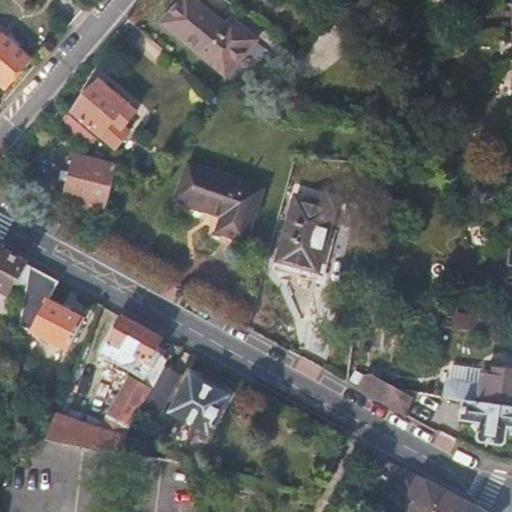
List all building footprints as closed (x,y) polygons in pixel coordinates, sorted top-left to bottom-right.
[(229,74),(259,39),(236,19),(228,26),(195,0),(184,0),(166,22),(229,74)] [(376,18),(367,9),(357,0),(340,0),(328,15),(357,40),(376,18)] [(2,35),(0,34),(0,82),(6,88),(30,60),(2,35)] [(98,88),(90,96),(76,112),(129,157),(143,141),(125,126),(138,113),(103,82),(98,88)] [(88,94),(90,96),(98,88),(94,85),(91,86),(87,90),(88,94)] [(83,144),(92,133),(65,110),(55,121),(83,144)] [(107,207),(118,167),(78,156),(66,197),(107,207)] [(191,164),(179,199),(229,217),(222,234),(248,243),(265,190),(191,164)] [(296,202),(278,270),(317,282),(337,210),(314,203),(312,206),(296,202)] [(0,289),(10,295),(13,293),(27,301),(33,267),(3,251),(0,248),(0,289)] [(61,282),(33,267),(27,301),(23,326),(68,351),(86,322),(51,302),(61,282)] [(471,314),(454,311),(451,329),(494,335),(498,314),(472,310),(471,314)] [(150,360),(164,338),(145,328),(125,317),(106,351),(127,363),(138,357),(139,354),(150,360)] [(181,369),(166,361),(162,369),(147,398),(161,405),(181,369)] [(58,412),(46,440),(118,452),(147,398),(162,369),(148,362),(145,366),(140,365),(137,369),(136,368),(108,421),(105,420),(105,413),(93,412),(92,418),(85,416),(87,410),(71,407),(68,414),(58,412)] [(450,397),(467,400),(511,407),(511,370),(499,369),(498,374),(454,367),(450,397)] [(230,394),(193,374),(173,412),(212,431),(230,394)] [(358,388),(405,415),(414,397),(399,388),(374,374),(365,375),(358,388)] [(511,407),(467,400),(464,421),(478,422),(481,428),(478,439),(484,444),(504,447),(508,443),(509,432),(511,430),(511,407)] [(483,511),(436,486),(406,470),(393,494),(408,503),(403,511),(402,511),(483,511)]
